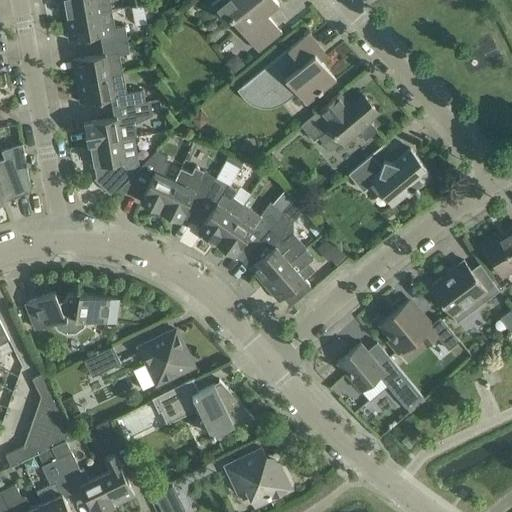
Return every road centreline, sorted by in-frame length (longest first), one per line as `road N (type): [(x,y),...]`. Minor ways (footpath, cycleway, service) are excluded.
road 1 (residential): [(267,360),(494,182)]
road 2 (unclassified): [(267,360),(205,290),(173,269),(126,249),(60,241)]
road 3 (residential): [(60,241),(18,0)]
road 4 (residential): [(494,182),(476,151),(342,0)]
road 5 (unclassified): [(441,511),(350,443),(267,360)]
